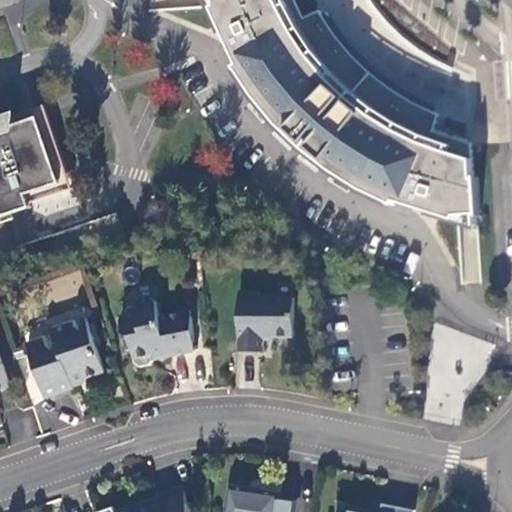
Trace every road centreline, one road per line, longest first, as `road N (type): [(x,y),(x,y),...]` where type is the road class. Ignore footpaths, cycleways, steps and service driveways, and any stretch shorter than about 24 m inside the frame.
road 1 (residential): [(107,0),(208,47),(282,154),(325,186),(416,229),(463,304),(511,331)]
road 2 (residential): [(495,470),(242,419),(125,436),(0,479)]
